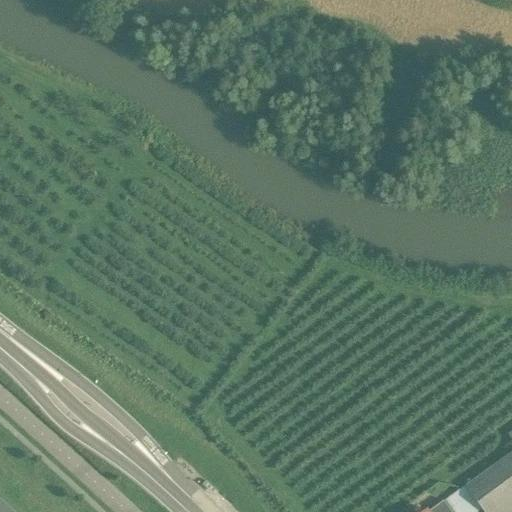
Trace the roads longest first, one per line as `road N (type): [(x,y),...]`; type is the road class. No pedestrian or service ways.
road 1 (secondary): [(186,511),(0,349)]
road 2 (unclassified): [(0,399),(125,511)]
